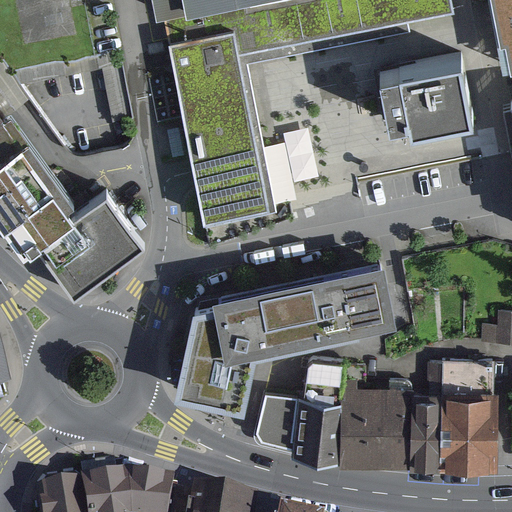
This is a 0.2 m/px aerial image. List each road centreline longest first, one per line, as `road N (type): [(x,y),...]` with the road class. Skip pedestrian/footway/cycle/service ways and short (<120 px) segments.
road 1 (primary): [(511,499),(432,500),(268,471),(170,435),(128,407)]
road 2 (residential): [(164,254),(239,254),(503,203),(511,219)]
